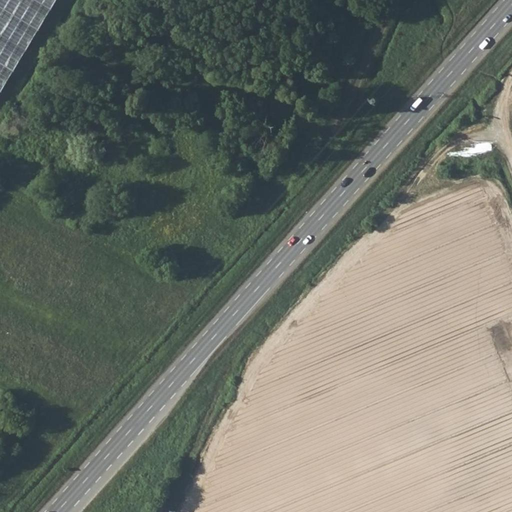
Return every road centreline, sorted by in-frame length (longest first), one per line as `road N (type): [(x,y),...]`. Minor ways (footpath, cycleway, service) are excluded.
road 1 (secondary): [(57,511),(511,5)]
road 2 (track): [(396,0),(323,152)]
